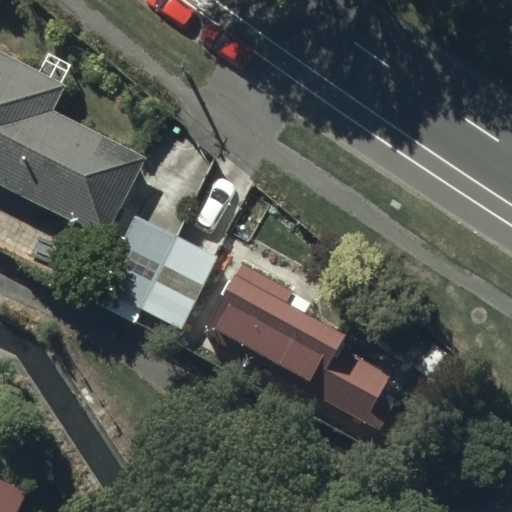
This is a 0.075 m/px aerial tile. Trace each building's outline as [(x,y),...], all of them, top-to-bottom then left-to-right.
[(64,83),(0,50),(0,182),(103,235),(145,153),(53,106),(64,83)] [(173,232),(138,215),(102,286),(136,304),(173,232)] [(216,255),(178,236),(143,306),(181,325),(216,255)] [(296,288),(242,260),(208,325),(309,379),(303,389),(375,427),(388,402),(375,395),(386,376),(335,350),(346,328),(290,299),(296,288)] [(448,359),(432,344),(415,363),(431,378),(448,359)] [(0,511),(31,511),(35,505),(0,488),(0,511)]
